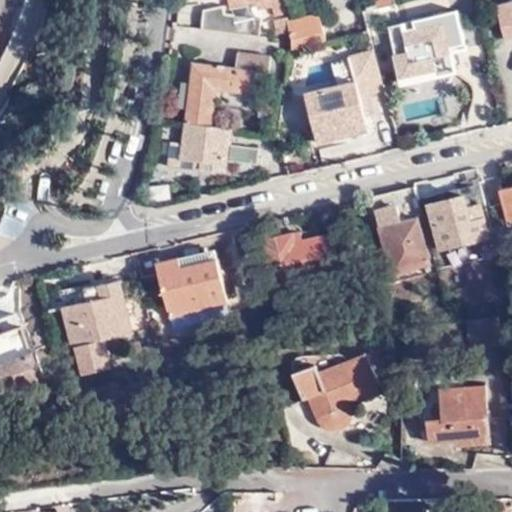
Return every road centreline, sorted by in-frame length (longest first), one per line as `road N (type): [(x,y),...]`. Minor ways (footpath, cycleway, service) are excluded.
road 1 (residential): [(511,476),(142,481),(0,505)]
road 2 (residential): [(152,237),(511,149)]
road 3 (residential): [(161,0),(137,130),(114,202)]
road 4 (residential): [(114,202),(102,221),(74,226),(45,216),(22,249),(34,259)]
road 5 (residential): [(34,259),(152,237)]
